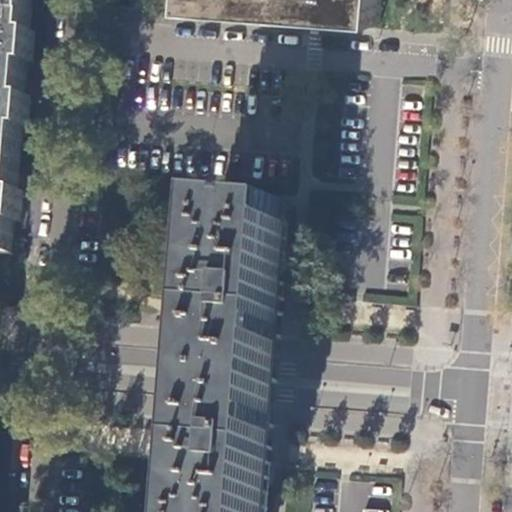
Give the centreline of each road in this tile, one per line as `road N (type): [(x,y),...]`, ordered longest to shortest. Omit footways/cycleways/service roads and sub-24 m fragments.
road 1 (unknown): [(475,384),(43,350)]
road 2 (unknown): [(41,383),(473,410)]
road 3 (residential): [(499,72),(72,36)]
road 4 (residential): [(42,367),(72,36)]
road 5 (unknown): [(497,92),(478,340)]
road 6 (unknown): [(64,118),(308,140)]
road 7 (residential): [(30,511),(42,367)]
road 8 (unknown): [(478,340),(469,470)]
